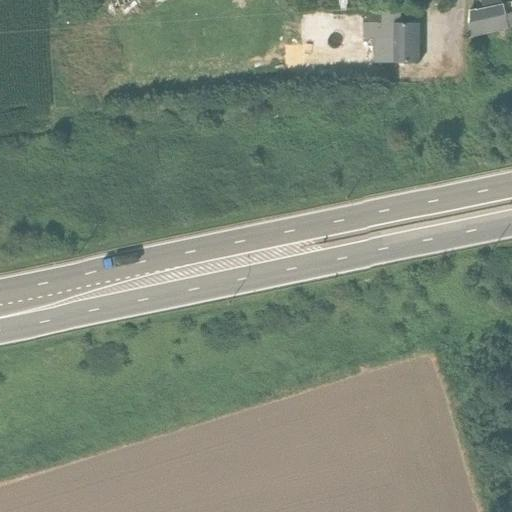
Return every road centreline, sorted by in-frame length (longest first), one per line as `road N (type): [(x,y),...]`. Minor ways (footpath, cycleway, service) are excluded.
road 1 (secondary): [(0,326),(511,220)]
road 2 (secondary): [(511,184),(0,288)]
